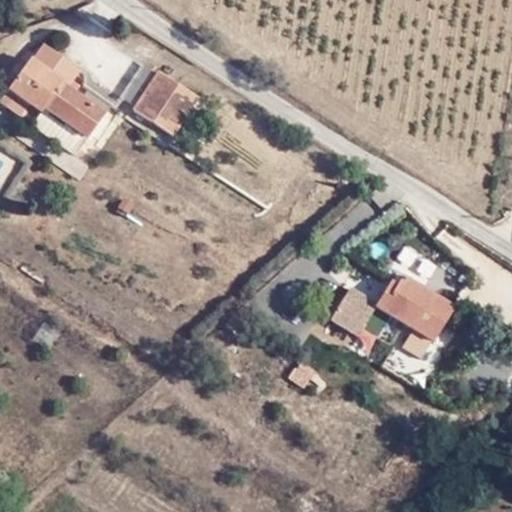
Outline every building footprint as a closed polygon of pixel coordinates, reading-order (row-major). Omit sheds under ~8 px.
[(29,104),(41,114),(59,90),(68,91),(78,81),(79,69),(40,43),(8,88),(29,104)] [(199,99),(161,74),(134,111),(174,138),(199,99)] [(75,154),(104,114),(79,95),(78,81),(68,91),(59,90),(41,114),(32,125),(75,154)] [(79,95),(104,114),(109,105),(78,81),(79,95)] [(0,101),(20,117),(29,104),(8,88),(0,99),(0,101)] [(399,209),(397,199),(393,197),(386,199),(384,203),(383,208),(387,214),(390,215),(396,214),(399,209)] [(393,282),(375,309),(414,331),(402,348),(423,361),(455,312),(406,279),(399,287),(393,282)] [(356,337),(375,309),(347,292),(329,319),(356,337)] [(390,341),(395,332),(385,325),(380,336),(390,341)]
